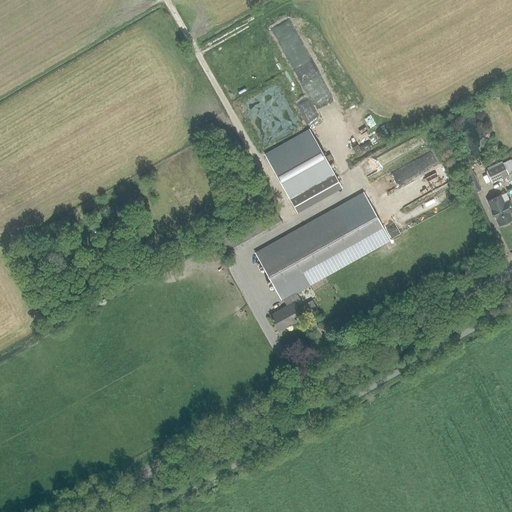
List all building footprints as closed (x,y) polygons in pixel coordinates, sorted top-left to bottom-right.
[(293,18),(274,27),(283,45),(301,36),(293,18)] [(504,98),(504,89),(493,89),(493,98),(504,98)] [(340,186),(309,130),(265,155),(296,210),(340,186)] [(362,138),(365,146),(374,142),(369,131),(362,134),(363,137),(362,138)] [(389,163),(426,141),(422,134),(384,156),(389,163)] [(507,173),(503,163),(486,171),(491,181),(507,173)] [(412,178),(418,175),(412,164),(377,181),(376,179),(374,180),(381,196),(407,183),(404,177),(410,174),(412,178)] [(463,170),(469,184),(473,193),(482,189),(471,166),(463,170)] [(511,211),(511,206),(509,201),(505,193),(487,201),(498,226),(501,224),(503,225),(508,223),(509,221),(511,220),(508,213),(511,211)] [(287,306),(270,316),(278,331),(303,317),(294,302),(300,299),(296,292),(391,239),(380,221),(356,234),(340,206),(255,253),(281,300),(283,300),(287,306)] [(247,245),(246,243),(282,222),(275,211),(216,243),(224,257),(247,245)] [(307,304),(300,308),(305,316),(312,312),(307,304)] [(340,326),(336,319),(328,323),(332,331),(340,326)]
